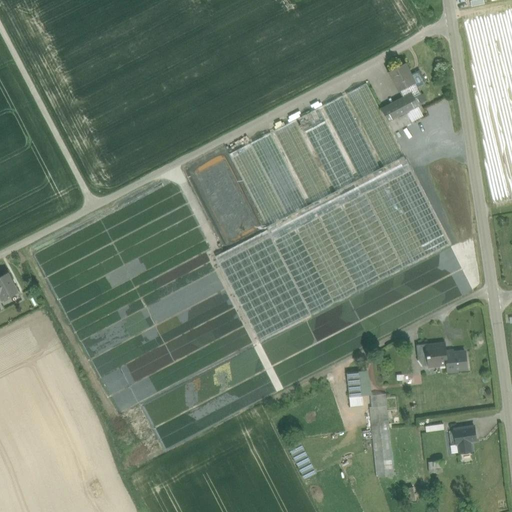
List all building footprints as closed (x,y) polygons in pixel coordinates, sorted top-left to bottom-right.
[(405,63),(389,71),(399,91),(400,90),(415,83),(418,88),(424,85),(426,84),(419,71),(416,73),(411,75),(405,63)] [(404,156),(366,83),(346,94),(383,166),(404,156)] [(415,83),(400,90),(404,98),(412,93),(414,97),(420,93),(418,88),(415,83)] [(434,89),(417,98),(420,104),(437,95),(434,89)] [(412,93),(404,98),(382,109),(388,121),(406,111),(417,105),(418,105),(414,97),(412,93)] [(380,168),(343,95),(322,106),(359,179),(380,168)] [(406,111),(412,122),(423,116),(417,105),(406,111)] [(356,181),(325,121),(318,108),(298,118),(301,123),(298,125),(300,128),(302,126),(305,131),(304,131),(335,191),(352,183),(356,181)] [(406,111),(388,121),(393,131),(412,122),(406,111)] [(332,193),(294,120),(274,131),(311,204),(332,193)] [(308,205),(270,132),(229,153),(267,226),(308,205)] [(267,226),(266,226),(268,229),(273,239),(364,193),(411,169),(404,156),(383,166),(380,168),(359,179),(356,181),(352,183),(335,191),(332,193),(311,204),(308,205),(267,226)] [(411,169),(364,193),(403,268),(449,244),(411,169)] [(364,193),(318,216),(357,291),(403,268),(364,193)] [(357,291),(318,216),(273,239),(270,241),(311,315),(357,291)] [(268,229),(215,256),(259,341),(311,315),(270,241),(273,239),(268,229)] [(8,272),(0,276),(0,295),(3,300),(18,292),(8,272)] [(445,342),(436,343),(437,345),(426,346),(426,344),(417,345),(419,359),(423,365),(439,363),(439,367),(447,366),(447,368),(455,367),(457,369),(467,368),(465,351),(453,353),(452,350),(446,351),(445,342)] [(359,371),(347,372),(350,396),(362,395),(359,371)] [(385,388),(367,390),(376,477),(394,475),(385,388)] [(362,395),(350,396),(351,404),(363,402),(362,395)] [(443,424),(425,426),(426,432),(444,430),(443,424)] [(456,444),(457,444),(459,453),(473,451),(472,441),(476,441),(474,426),(454,429),(454,430),(449,431),(451,444),(456,443),(456,444)] [(301,438),(290,443),(306,475),(317,470),(301,438)] [(442,461),(433,462),(434,472),(442,472),(442,461)] [(412,487),(403,489),(405,500),(414,498),(412,487)]
